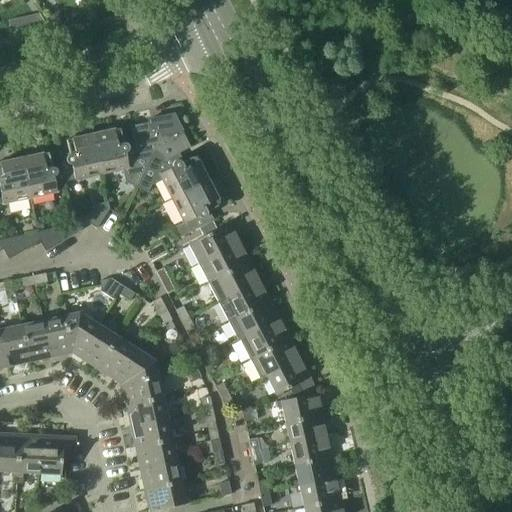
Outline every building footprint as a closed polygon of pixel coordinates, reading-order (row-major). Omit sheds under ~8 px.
[(122,141),(119,129),(92,135),(101,174),(121,169),(124,181),(135,187),(154,150),(161,154),(164,160),(172,156),(190,147),(173,115),(147,120),(148,122),(129,126),(132,138),(122,141)] [(64,182),(101,174),(92,135),(65,141),(68,154),(58,156),(60,164),(60,163),(64,182)] [(194,156),(182,162),(178,154),(190,148),(190,147),(172,156),(164,160),(161,154),(154,150),(135,187),(147,193),(151,185),(162,180),(171,199),(207,181),(194,156)] [(60,163),(60,164),(50,166),(48,152),(21,158),(29,198),(66,190),(64,182),(60,163)] [(0,204),(29,198),(21,158),(0,162),(0,204)] [(207,181),(171,199),(183,222),(173,228),(178,239),(213,221),(208,212),(220,205),(207,181)] [(75,234),(80,231),(86,222),(96,229),(108,210),(107,202),(95,204),(88,216),(71,219),(72,224),(73,224),(75,234)] [(187,244),(197,264),(239,243),(229,223),(187,244)] [(45,252),(75,234),(73,224),(72,224),(37,232),(39,242),(45,252)] [(39,242),(37,232),(0,240),(3,251),(8,260),(39,242)] [(208,284),(249,262),(239,243),(197,264),(208,284)] [(217,303),(259,281),(249,262),(208,284),(217,303)] [(160,284),(168,279),(162,268),(154,272),(160,284)] [(32,276),(34,285),(46,283),(44,273),(32,276)] [(22,288),(34,285),(32,276),(19,279),(22,288)] [(114,301),(117,296),(123,287),(110,278),(98,281),(99,286),(100,291),(114,301)] [(168,279),(160,284),(166,295),(174,290),(168,279)] [(259,281),(217,303),(227,322),(235,318),(269,300),(259,281)] [(129,301),(133,294),(123,287),(117,296),(118,294),(129,301)] [(157,313),(165,309),(159,298),(151,302),(157,313)] [(238,334),(241,339),(279,320),(269,300),(235,318),(242,332),(238,334)] [(180,322),(188,318),(182,306),(174,310),(180,322)] [(163,324),(171,320),(165,309),(157,313),(163,324)] [(98,326),(97,325),(78,313),(63,316),(71,353),(77,357),(98,326)] [(71,353),(63,316),(47,320),(46,314),(41,316),(50,358),(71,353)] [(29,363),(50,358),(41,316),(35,317),(36,321),(21,325),(29,363)] [(180,322),(186,333),(194,329),(188,318),(180,322)] [(249,359),(289,339),(279,320),(241,339),(239,340),(249,359)] [(103,328),(105,324),(100,321),(97,325),(98,326),(77,357),(96,369),(116,337),(103,328)] [(29,363),(21,325),(5,328),(4,324),(0,324),(0,331),(8,367),(29,363)] [(139,340),(122,329),(116,337),(96,369),(113,381),(139,340)] [(261,377),(299,358),(289,339),(249,359),(259,378),(261,377)] [(135,349),(140,341),(139,340),(113,381),(120,385),(157,377),(157,376),(154,361),(135,349)] [(200,360),(208,356),(202,345),(194,349),(200,360)] [(200,360),(206,371),(214,367),(208,356),(200,360)] [(298,398),(317,394),(299,358),(261,377),(263,382),(268,380),(276,395),(296,385),(298,398)] [(192,382),(200,377),(194,366),(186,370),(192,382)] [(158,383),(163,382),(162,375),(157,376),(157,377),(120,385),(125,406),(161,398),(158,383)] [(220,399),(228,394),(222,383),(214,387),(220,399)] [(220,399),(226,410),(234,405),(228,394),(220,399)] [(284,423),(322,415),(317,394),(298,398),(275,403),(276,409),(280,408),(284,423)] [(202,411),(212,409),(209,396),(200,399),(202,411)] [(130,427),(171,418),(170,413),(165,414),(161,398),(125,406),(130,427)] [(249,407),(240,409),(243,422),(252,420),(249,407)] [(212,409),(202,411),(205,423),(214,422),(212,409)] [(284,445),(326,436),(322,415),(284,423),(287,439),(283,440),(284,445)] [(134,448),(171,440),(167,425),(172,424),(171,418),(130,427),(134,448)] [(16,477),(18,435),(0,433),(0,471),(10,472),(10,476),(16,477)] [(38,473),(40,436),(18,435),(16,477),(21,477),(21,473),(38,473)] [(72,461),(74,438),(40,436),(38,473),(60,475),(61,460),(72,461)] [(293,465),(331,457),(326,436),(284,445),(285,450),(290,449),(293,465)] [(250,453),(259,451),(256,438),(247,440),(250,453)] [(212,453),(221,451),(218,439),(209,441),(212,453)] [(139,469),(180,460),(179,455),(174,456),(171,440),(134,448),(139,469)] [(221,451),(212,453),(214,466),(223,464),(221,451)] [(259,451),(250,453),(253,465),(261,463),(259,451)] [(293,487),(336,478),(331,457),(293,465),(297,480),(292,481),(293,487)] [(143,490),(180,482),(176,467),(181,466),(180,460),(139,469),(143,490)] [(302,507),(340,499),(336,478),(293,487),(294,493),(299,492),(302,507)] [(259,495),(268,493),(265,480),(256,482),(259,495)] [(221,496),(230,494),(227,481),(218,483),(221,496)] [(180,482),(143,490),(148,511),(149,511),(190,503),(188,497),(183,498),(180,482)] [(259,495),(262,507),(271,505),(268,493),(259,495)] [(343,511),(340,499),(302,507),(303,511),(343,511)] [(253,503),(240,506),(241,511),(252,511),(254,511),(253,503)]
